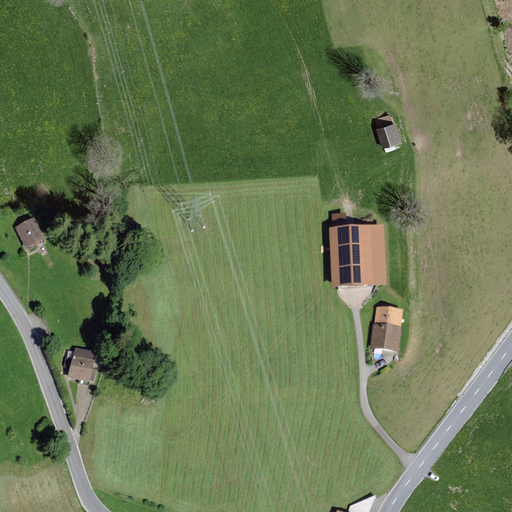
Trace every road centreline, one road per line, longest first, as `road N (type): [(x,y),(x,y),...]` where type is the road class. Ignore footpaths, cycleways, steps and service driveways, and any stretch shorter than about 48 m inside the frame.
road 1 (secondary): [(0,286),(27,333),(98,511)]
road 2 (secondary): [(388,511),(511,347)]
